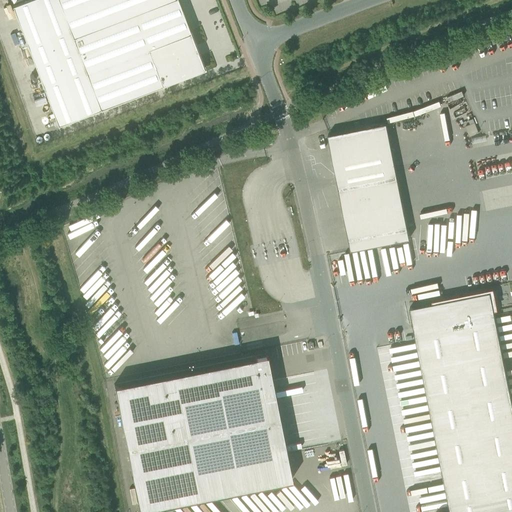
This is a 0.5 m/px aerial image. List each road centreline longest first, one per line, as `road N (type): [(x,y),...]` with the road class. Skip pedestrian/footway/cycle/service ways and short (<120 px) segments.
road 1 (unclassified): [(255,42),(288,138),(372,511)]
road 2 (unknown): [(511,235),(320,269)]
road 3 (unclassified): [(255,42),(370,0)]
